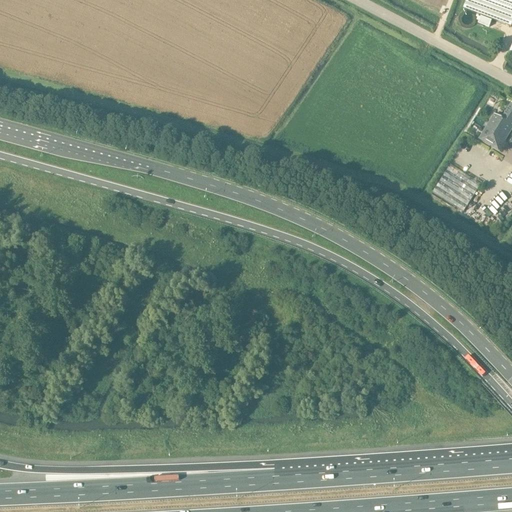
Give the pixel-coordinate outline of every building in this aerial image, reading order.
[(511,0),(467,0),(463,12),(510,28),(511,23),(511,0)] [(489,28),(491,22),(480,18),(478,24),(489,28)] [(511,126),(511,123),(511,104),(501,120),(511,126)] [(511,127),(511,126),(501,120),(494,115),(479,139),(498,151),(502,144),(501,143),(507,132),(509,133),(511,127)] [(450,165),(432,192),(462,212),(480,185),(450,165)]
